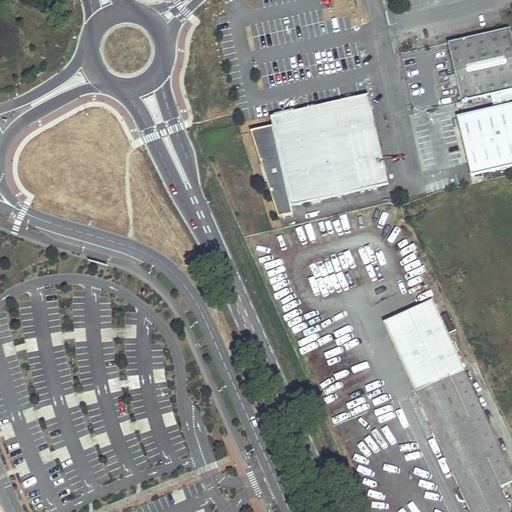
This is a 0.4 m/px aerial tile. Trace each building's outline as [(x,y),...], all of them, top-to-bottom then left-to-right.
[(511,36),(510,29),(449,43),(462,102),(511,90),(511,36)] [(273,127),(252,132),(279,217),(293,214),(291,206),(388,184),(368,96),(271,117),(273,127)] [(511,164),(511,103),(457,117),(471,174),(511,164)] [(426,304),(384,323),(389,334),(431,315),(426,304)] [(389,334),(469,511),(511,511),(507,501),(511,498),(511,491),(458,374),(431,315),(389,334)]
